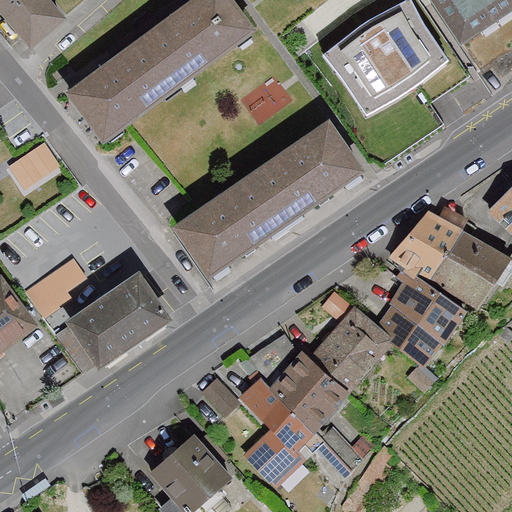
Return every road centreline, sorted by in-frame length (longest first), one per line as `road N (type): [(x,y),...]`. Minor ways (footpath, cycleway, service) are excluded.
road 1 (secondary): [(511,120),(209,328)]
road 2 (residential): [(209,328),(12,76)]
road 3 (secondary): [(0,479),(209,328)]
